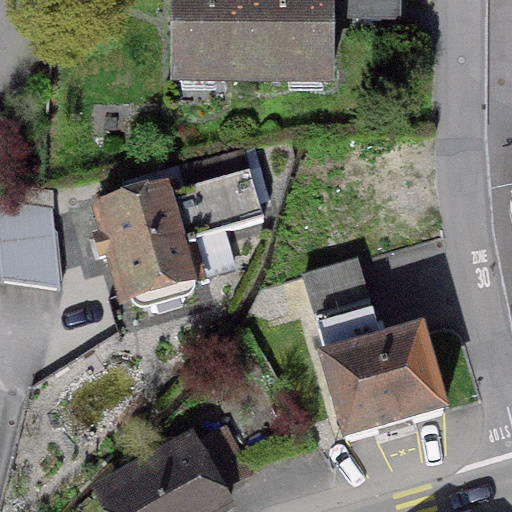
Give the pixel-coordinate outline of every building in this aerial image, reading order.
[(172,0),(172,109),(220,109),(220,98),(214,98),(214,85),(324,85),(324,20),(324,4),(388,4),(387,0),(172,0)] [(99,219),(110,258),(122,299),(126,298),(134,313),(143,314),(185,302),(190,293),(188,281),(192,279),(183,247),(260,225),(247,178),(274,171),(269,154),(179,172),(186,195),(99,219)] [(52,215),(24,211),(0,207),(0,256),(2,282),(17,284),(31,285),(44,286),(59,287),(52,215)] [(343,445),(440,417),(418,338),(378,350),(354,266),(300,282),(325,365),(320,367),(343,445)] [(198,433),(95,483),(109,511),(214,511),(233,503),(225,487),(251,475),(227,425),(201,437),(198,433)]
